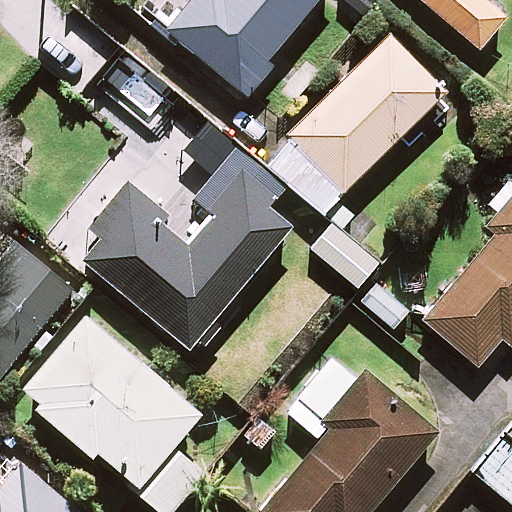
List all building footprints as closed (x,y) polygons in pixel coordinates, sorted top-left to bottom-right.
[(317,0),(193,0),(166,33),(246,99),(272,68),(265,63),(317,0)] [(414,0),(479,52),(505,20),(480,0),(414,0)] [(265,162),(320,217),(402,136),(415,150),(456,109),(388,40),(265,162)] [(178,218),(194,231),(180,247),(157,228),(163,221),(124,189),(69,255),(186,352),(193,344),(203,352),(220,332),(210,324),(289,228),(268,212),(284,193),(234,152),(178,218)] [(418,319),(476,368),(498,342),(504,347),(511,338),(511,184),(504,178),(482,205),(493,214),(487,220),(495,227),(418,319)] [(376,265),(334,228),(313,252),(332,268),(315,287),(338,308),(376,265)] [(0,368),(66,292),(12,246),(0,260),(0,368)] [(193,420),(78,322),(15,397),(149,511),(169,511),(197,480),(165,452),(193,420)] [(364,511),(431,431),(360,372),(354,378),(328,356),(282,411),(315,439),(258,507),(264,511),(364,511)] [(511,425),(472,473),(511,506),(511,425)] [(0,480),(0,511),(72,511),(15,463),(0,480)]
